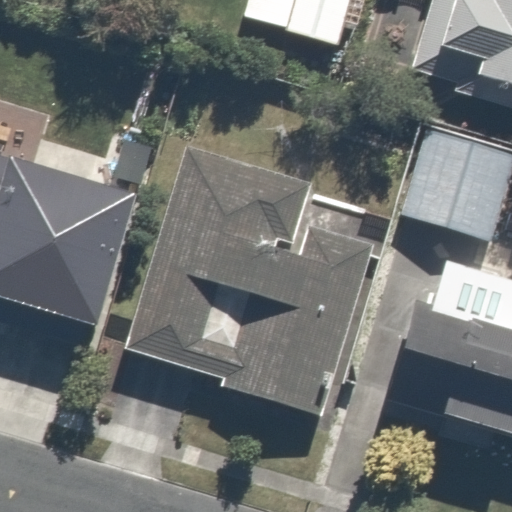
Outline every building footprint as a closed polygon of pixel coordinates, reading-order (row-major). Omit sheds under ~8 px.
[(360,0),(251,0),(245,18),(343,52),(360,0)] [(511,0),(437,0),(434,11),(464,19),(449,76),(499,89),(491,122),(511,127),(511,0)] [(511,171),(511,161),(439,136),(409,223),(485,249),(511,171)] [(316,195),(193,158),(133,361),(333,420),(382,254),(306,232),(316,195)] [(154,217),(0,166),(0,309),(112,346),(154,217)] [(511,302),(432,278),(399,386),(467,407),(452,455),(511,473),(511,302)]
